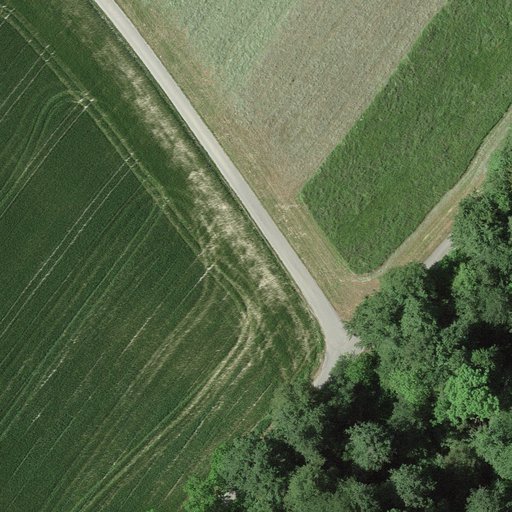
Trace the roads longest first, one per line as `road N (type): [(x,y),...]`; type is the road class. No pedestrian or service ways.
road 1 (unclassified): [(103,0),(283,249),(349,359)]
road 2 (tertiary): [(349,359),(511,169)]
road 3 (tertiary): [(192,511),(349,359)]
